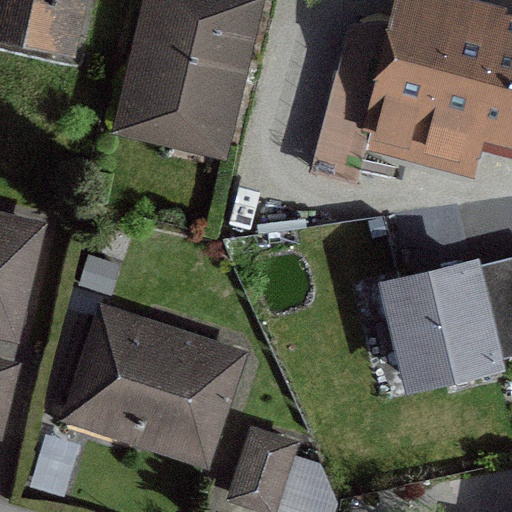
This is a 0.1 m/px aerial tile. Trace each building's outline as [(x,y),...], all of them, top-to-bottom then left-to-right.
[(0,0),(0,34),(65,49),(75,0),(0,0)] [(173,120),(219,131),(248,7),(217,0),(208,0),(201,29),(148,16),(122,126),(169,137),(173,120)] [(460,172),(470,132),(511,142),(511,22),(499,19),(492,48),(396,23),(364,147),(460,172)] [(0,332),(9,334),(33,232),(0,224),(0,332)] [(492,364),(469,269),(386,289),(409,384),(492,364)] [(102,316),(72,407),(136,428),(133,438),(200,460),(233,359),(168,338),(165,348),(139,339),(142,329),(102,316)] [(0,412),(10,371),(0,368),(0,412)] [(231,498),(268,511),(288,448),(251,436),(231,498)]
